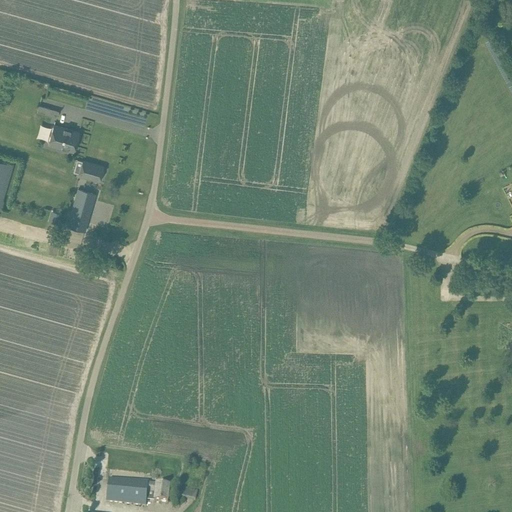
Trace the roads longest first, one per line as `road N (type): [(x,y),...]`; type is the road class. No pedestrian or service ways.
road 1 (unclassified): [(70,511),(94,386),(149,215),(175,0)]
road 2 (track): [(401,245),(149,215)]
